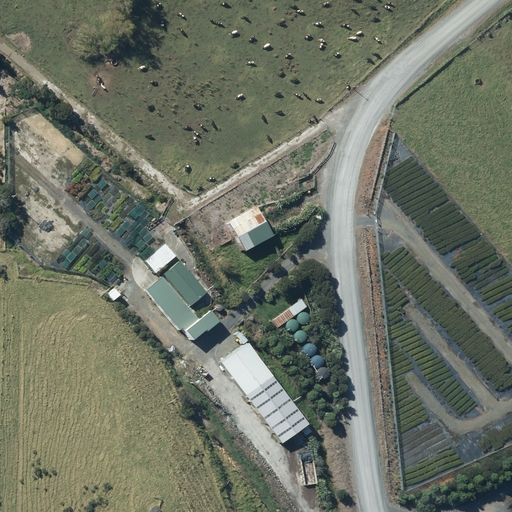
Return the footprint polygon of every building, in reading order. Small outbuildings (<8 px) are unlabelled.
[(225,221),(241,253),(272,238),(256,206),(225,221)] [(143,261),(153,274),(176,257),(167,244),(143,261)] [(144,287),(178,333),(182,330),(209,310),(211,308),(177,262),(144,287)] [(298,299),(268,321),(274,328),(303,306),(298,299)] [(209,310),(182,330),(193,344),(219,324),(209,310)] [(219,364),(280,446),(305,427),(244,345),(219,364)]
